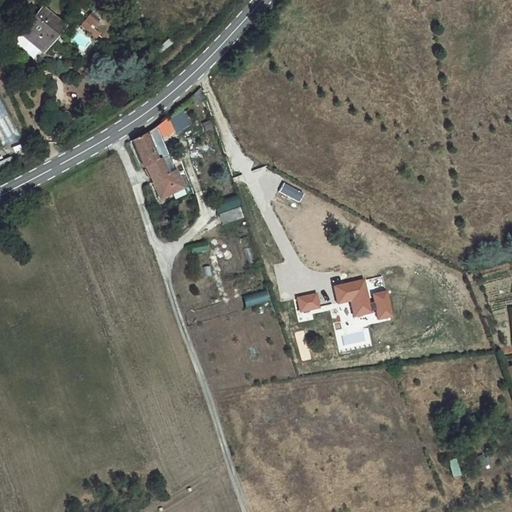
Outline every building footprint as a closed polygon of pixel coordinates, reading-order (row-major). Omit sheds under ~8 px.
[(61,29),(40,12),(18,34),(36,52),(46,41),(48,43),(61,29)] [(206,101),(201,87),(192,95),(196,106),(207,102),(206,101)] [(20,139),(0,100),(0,144),(2,148),(20,139)] [(171,131),(173,135),(190,125),(179,106),(157,126),(163,136),(171,131)] [(155,136),(152,130),(138,141),(133,144),(138,157),(153,149),(161,143),(157,134),(155,136)] [(161,169),(153,149),(138,157),(146,175),(154,172),(156,177),(166,175),(173,173),(172,167),(161,169)] [(176,185),(173,173),(166,175),(156,177),(159,190),(176,185)] [(299,202),(304,193),(285,184),(280,192),(299,202)] [(233,196),(220,201),(223,210),(236,205),(233,196)] [(237,221),(237,210),(216,211),(217,222),(237,221)] [(364,279),(335,286),(339,305),(353,302),(356,314),(371,310),(364,279)] [(242,308),(265,302),(262,290),(239,296),(242,308)] [(388,292),(375,295),(380,319),(393,316),(388,292)] [(316,294),(298,298),(301,311),(319,307),(316,294)] [(511,364),(503,368),(511,389),(511,364)] [(476,471),(488,464),(482,453),(470,460),(476,471)] [(446,461),(450,478),(457,476),(453,460),(446,461)]
